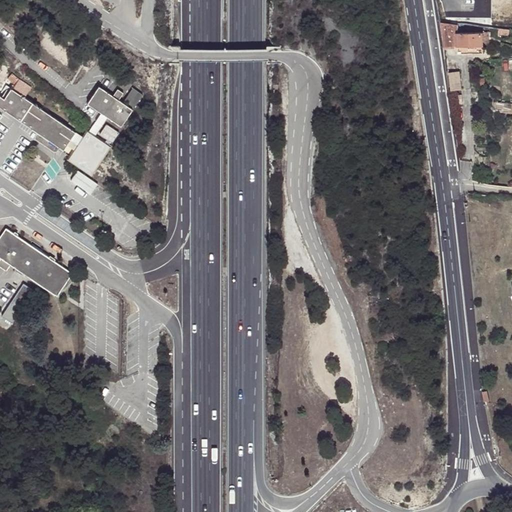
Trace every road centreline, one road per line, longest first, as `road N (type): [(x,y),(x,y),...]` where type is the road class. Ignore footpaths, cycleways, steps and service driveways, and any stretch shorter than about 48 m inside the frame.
road 1 (motorway): [(204,0),(197,511)]
road 2 (motorway): [(240,511),(243,0)]
road 3 (tertiary): [(411,0),(453,306),(459,496)]
road 4 (tertiary): [(496,488),(477,430),(427,0)]
